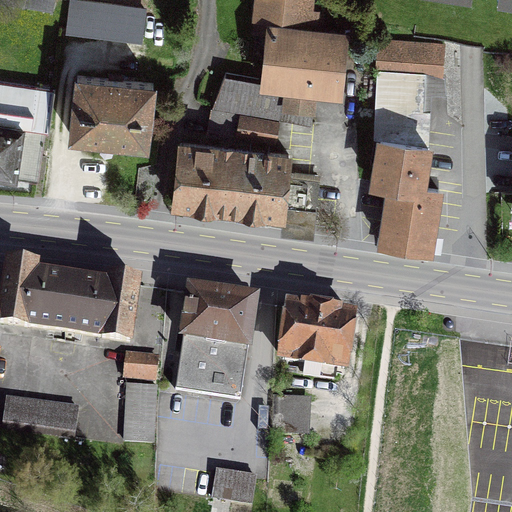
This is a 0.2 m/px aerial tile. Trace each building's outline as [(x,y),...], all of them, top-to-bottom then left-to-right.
[(141,38),(145,9),(75,0),(70,0),(67,29),(141,38)] [(225,72),(212,106),(310,123),(314,87),(338,90),(344,35),(314,31),(316,11),(310,11),(311,0),(257,0),(253,58),(267,59),(265,82),(258,81),(258,78),(225,72)] [(429,111),(422,110),(425,73),(441,74),(443,44),(379,40),(373,138),(381,139),(374,181),(391,184),(382,240),(429,248),(438,189),(422,187),(428,145),(429,111)] [(85,137),(85,145),(130,150),(131,142),(146,144),(153,83),(77,75),(71,135),(85,137)] [(15,174),(37,177),(44,129),(49,130),(55,88),(0,80),(0,174),(15,177),(15,174)] [(234,139),(238,112),(211,108),(206,134),(234,139)] [(214,207),(228,208),(235,148),(180,142),(174,202),(214,207)] [(289,154),(235,148),(228,208),(285,214),(283,228),(312,231),(317,182),(286,179),(289,154)] [(0,319),(0,323),(65,332),(73,279),(48,275),(49,268),(9,262),(0,319)] [(97,283),(73,279),(65,332),(129,342),(138,281),(98,276),(97,283)] [(190,289),(175,389),(240,399),(255,299),(190,289)] [(352,313),(291,304),(283,360),(304,363),(303,375),(336,379),(338,368),(343,368),(352,313)] [(155,381),(157,359),(127,355),(124,378),(155,381)] [(156,386),(128,384),(124,441),(153,442),(156,386)] [(272,432),(305,433),(306,398),(274,397),(272,432)] [(6,398),(2,428),(74,438),(78,408),(6,398)] [(216,471),(212,498),(252,504),(256,478),(216,471)]
